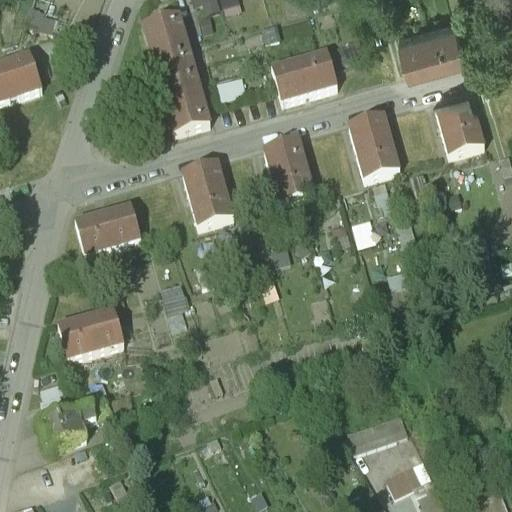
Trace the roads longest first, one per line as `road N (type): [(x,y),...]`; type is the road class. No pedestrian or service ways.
road 1 (residential): [(63,193),(511,64)]
road 2 (residential): [(0,480),(63,193)]
road 3 (residential): [(63,193),(127,0)]
